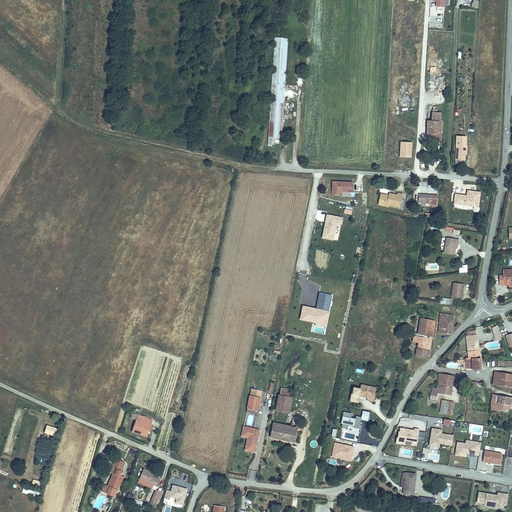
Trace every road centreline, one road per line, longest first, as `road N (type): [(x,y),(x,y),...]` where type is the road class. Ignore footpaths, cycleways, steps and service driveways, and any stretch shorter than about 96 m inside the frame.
road 1 (track): [(285,169),(79,125),(58,105),(63,0)]
road 2 (unclassified): [(430,363),(347,486),(323,492),(213,478),(196,491),(190,511)]
road 3 (residential): [(416,175),(427,0)]
road 4 (unknown): [(454,178),(457,6)]
road 5 (track): [(375,455),(511,481)]
road 6 (residential): [(416,175),(285,169)]
road 7 (tertiary): [(502,180),(483,281),(487,305)]
